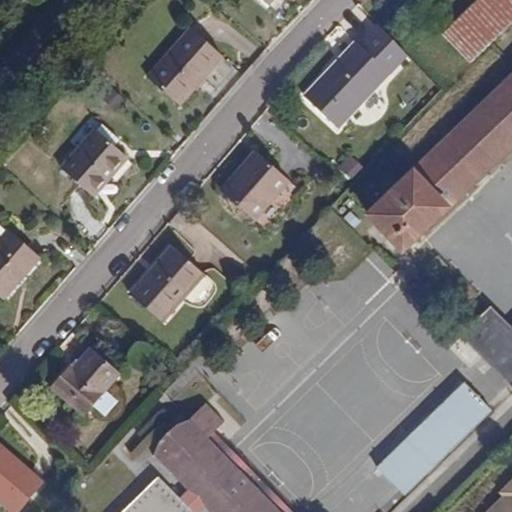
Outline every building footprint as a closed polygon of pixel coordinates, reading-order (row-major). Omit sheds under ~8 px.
[(470,63),(511,22),(511,0),(478,0),(442,34),(470,63)] [(410,56),(384,29),(380,25),(361,46),(357,42),(346,53),(348,56),(329,75),(326,74),(306,97),(338,127),(387,73),(392,76),(410,56)] [(222,57),(193,30),(149,77),(180,103),(222,57)] [(511,78),(368,215),(402,252),(511,146),(511,78)] [(127,158),(96,131),(63,169),(93,196),(127,158)] [(289,180),(257,152),(222,190),(254,220),(289,180)] [(8,232),(0,241),(0,296),(2,298),(38,257),(9,232),(8,232)] [(204,275),(174,246),(132,294),(163,322),(204,275)] [(481,355),(511,385),(511,326),(509,324),(478,293),(449,322),(462,336),(481,355)] [(472,365),(481,355),(462,336),(452,345),(472,365)] [(120,372),(94,349),(74,369),(70,366),(52,388),(82,415),(120,372)] [(491,412),(465,384),(378,468),(405,495),(491,412)] [(124,511),(204,511),(208,509),(211,511),(280,511),(209,439),(226,422),(206,403),(181,428),(177,425),(160,442),(163,446),(154,455),(189,490),(180,500),(158,479),(139,498),(124,511)] [(0,499),(4,504),(14,511),(16,511),(42,482),(0,446),(0,499)] [(511,511),(511,490),(505,497),(508,500),(494,511),(511,511)]
